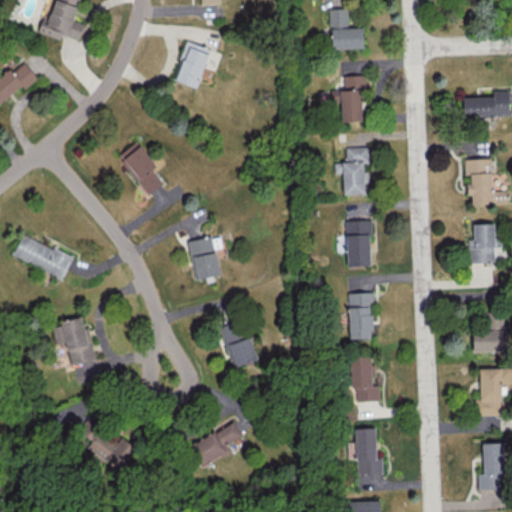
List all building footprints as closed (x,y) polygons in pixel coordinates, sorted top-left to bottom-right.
[(37,32),(59,37),(60,35),(79,39),(83,23),(73,21),(77,3),(65,0),(52,0),(49,17),(41,15),(37,32)] [(363,48),(362,26),(347,27),(347,8),(329,8),(330,49),(363,48)] [(220,51),(185,40),(173,79),(196,87),(203,66),(214,69),(220,51)] [(0,101),(21,84),(24,88),(36,77),(24,62),(13,71),(9,67),(0,75),(0,101)] [(341,121),(363,120),(361,74),(343,75),(343,89),(330,89),(330,104),(340,104),(341,121)] [(462,97),(462,116),(508,115),(507,89),(492,89),(492,96),(462,97)] [(146,194),(162,182),(151,168),(155,165),(136,140),(116,155),(146,194)] [(342,194),(365,193),(365,162),(368,162),(368,146),(345,147),(345,160),(341,160),(342,194)] [(471,204),(507,203),(506,189),(491,190),(490,157),(463,158),(464,174),(467,173),(468,195),(470,195),(471,204)] [(345,219),(346,265),(370,265),(369,219),(345,219)] [(494,223),(472,223),(472,237),(468,237),(469,262),(494,262),(493,244),(494,244),(494,223)] [(12,254),(60,278),(71,256),(22,232),(12,254)] [(186,239),(192,278),(205,276),(206,282),(212,281),(211,275),(218,274),(212,235),(186,239)] [(371,291),(347,292),(349,338),(373,337),(371,291)] [(94,359),(88,325),(83,326),(81,316),(59,319),(60,324),(52,326),(55,343),(66,342),(70,363),(94,359)] [(255,359),(243,319),(220,327),(233,366),(255,359)] [(503,350),(503,319),(484,319),(484,329),(472,329),(472,351),(503,350)] [(378,384),(371,384),(370,355),(349,355),(350,387),(355,387),(355,400),(378,400),(378,384)] [(475,414),(499,415),(500,383),(511,383),(511,367),(479,367),(478,400),(475,400),(475,414)] [(87,445),(119,470),(136,448),(95,417),(83,433),(91,440),(87,445)] [(200,466),(229,451),(225,443),(241,435),(233,420),(189,444),(200,466)] [(354,427),(355,473),(381,472),(381,456),(375,457),(374,427),(354,427)] [(482,441),(482,473),(477,473),(477,488),(503,488),(502,441),(482,441)] [(379,511),(379,500),(348,500),(348,511),(379,511)]
